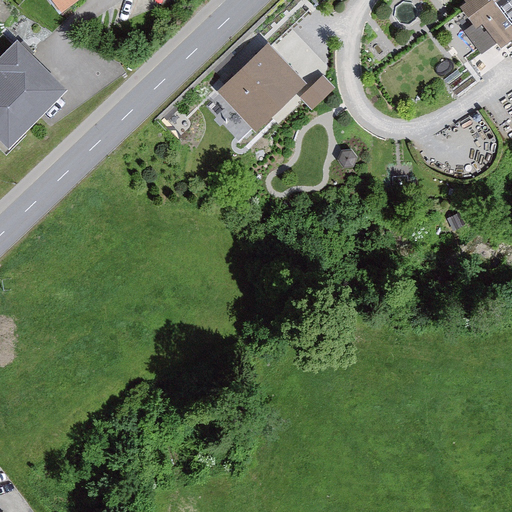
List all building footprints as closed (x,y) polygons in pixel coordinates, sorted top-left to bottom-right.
[(50,0),(61,13),(77,0),(50,0)] [(476,26),(494,50),(511,37),(511,0),(458,0),(462,5),(452,12),(467,33),(476,26)] [(410,79),(415,88),(457,65),(438,31),(380,63),(394,88),(410,79)] [(0,146),(2,148),(60,92),(13,45),(0,57),(0,146)] [(303,84),(270,49),(222,94),(255,129),(303,84)]
